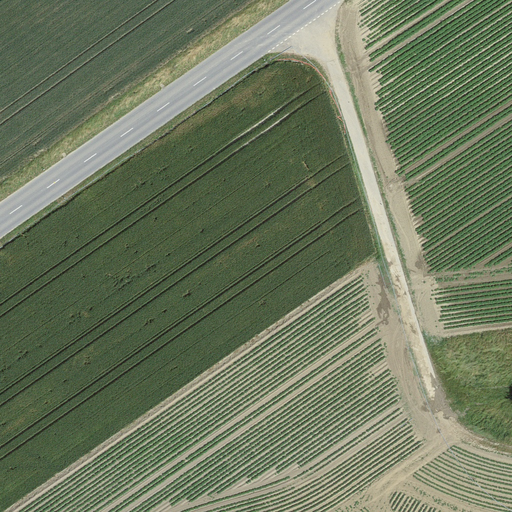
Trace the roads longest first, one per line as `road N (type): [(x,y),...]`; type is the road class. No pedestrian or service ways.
road 1 (track): [(324,0),(471,452)]
road 2 (tertiary): [(0,215),(309,0)]
